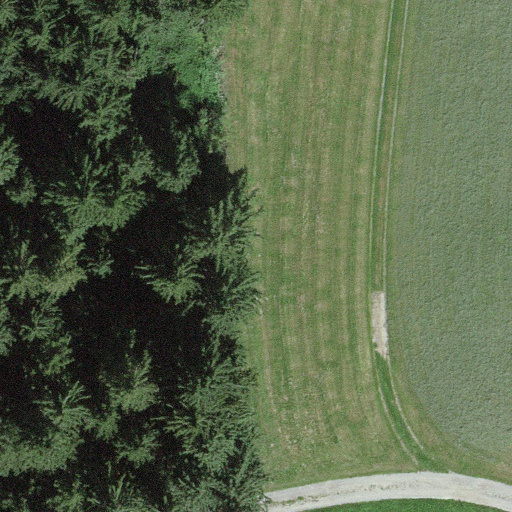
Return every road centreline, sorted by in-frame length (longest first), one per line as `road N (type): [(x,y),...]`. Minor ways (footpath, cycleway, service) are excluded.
road 1 (track): [(405,0),(380,225),(381,324),(414,445),(463,490)]
road 2 (track): [(463,490),(381,490),(247,511)]
